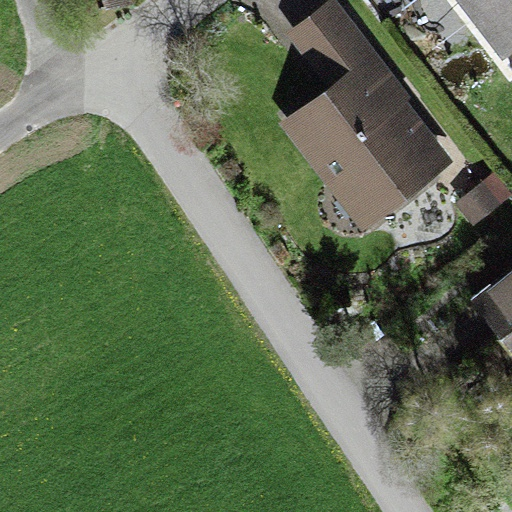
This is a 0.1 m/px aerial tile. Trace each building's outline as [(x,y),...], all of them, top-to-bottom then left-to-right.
[(104,0),(107,8),(132,3),(131,0),(104,0)] [(456,155),(339,0),(324,0),(285,30),(325,82),(279,117),(361,226),(456,155)] [(511,0),(462,0),(485,29),(477,35),(497,60),(511,48),(511,0)] [(511,196),(492,171),(456,200),(476,224),(511,196)] [(511,259),(470,291),(511,345),(511,259)]
